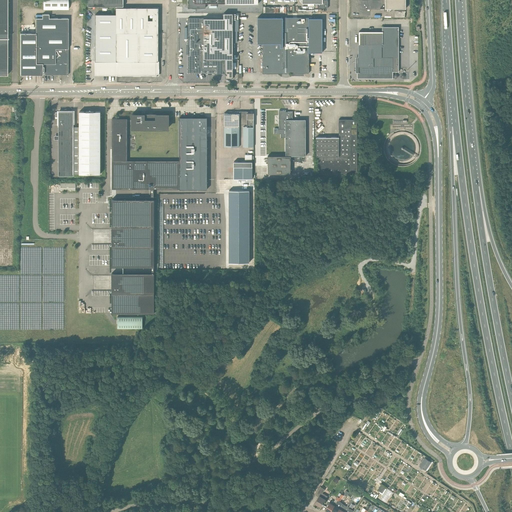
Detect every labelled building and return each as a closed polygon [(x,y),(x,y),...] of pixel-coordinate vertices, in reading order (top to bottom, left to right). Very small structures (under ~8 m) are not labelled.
[(43,0),(43,9),(58,9),(58,0),(43,0)] [(317,3),(317,8),(328,8),(328,0),(323,0),(322,0),(302,0),(302,3),(317,3)] [(391,9),(406,9),(405,0),(359,0),(360,9),(384,9),(384,11),(391,11),(391,9)] [(116,8),(116,14),(117,61),(117,75),(159,75),(158,7),(116,8)] [(188,18),(188,73),(225,73),(225,78),(233,78),(233,43),(237,43),(237,31),(239,31),(238,20),(233,20),(233,13),(224,13),(224,18),(188,18)] [(20,33),(20,70),(20,75),(68,75),(68,18),(49,18),(49,14),(42,14),(42,18),(36,18),(36,33),(20,33)] [(95,61),(95,73),(98,75),(117,75),(117,61),(116,61),(116,46),(116,30),(116,14),(95,14),(95,61)] [(309,17),(304,18),(258,17),(258,44),(262,44),(262,73),(283,73),(284,74),(285,74),(286,74),(287,74),(288,74),(289,73),(290,73),(290,72),(295,72),(295,73),(309,73),(309,52),(322,52),(322,18),(309,18),(309,17)] [(399,72),(399,67),(399,27),(382,27),(382,32),(364,32),(359,32),(359,44),(358,44),(358,62),(357,62),(356,64),(356,65),(357,66),(357,78),(393,78),(393,72),(399,72)] [(306,156),(306,124),(306,119),(292,119),(292,112),(286,112),(286,110),(279,110),(279,115),(279,129),(274,129),(274,134),(281,134),(281,137),(285,137),(285,156),(268,156),(268,174),(291,174),(291,156),(306,156)] [(74,174),(101,174),(100,111),(79,111),(79,127),(74,127),(73,111),(59,111),(59,175),(74,175),(74,174)] [(224,147),(239,147),(239,124),(247,124),(247,114),(248,114),(248,112),(234,112),(233,112),(231,112),(229,112),(229,114),(224,114),(224,147)] [(254,147),(254,112),(248,112),(248,114),(247,114),(247,124),(247,127),(243,127),(243,147),(254,147)] [(133,113),(133,128),(168,128),(168,113),(153,113),(148,113),(133,113)] [(0,258),(13,258),(12,120),(13,120),(13,119),(6,115),(0,114),(0,258)] [(112,118),(112,189),(180,189),(207,189),(207,117),(180,117),(180,161),(127,160),(127,118),(112,118)] [(357,174),(357,124),(357,119),(343,119),(343,118),(341,118),(340,118),(340,119),(339,119),(339,137),(316,137),(316,156),(318,156),(318,175),(357,174)] [(252,179),(252,162),(234,162),(234,179),(252,179)] [(314,179),(314,168),(306,168),(306,179),(314,179)] [(75,183),(60,183),(61,191),(76,191),(75,183)] [(229,190),(229,263),(249,263),(249,190),(229,190)] [(112,199),(112,267),(154,267),(154,199),(112,199)] [(112,273),(112,313),(154,313),(154,273),(152,273),(112,273)] [(117,316),(117,328),(142,328),(142,316),(117,316)] [(431,462),(424,458),(419,466),(425,470),(431,462)] [(321,487),(319,491),(316,495),(318,496),(315,503),(321,507),(326,499),(321,496),(325,489),(321,487)] [(325,509),(329,511),(334,505),(337,500),(335,499),(332,504),(329,502),(325,509)] [(329,511),(336,511),(342,504),(342,503),(340,502),(338,500),(337,500),(334,505),(329,511)] [(347,506),(343,511),(352,511),(353,511),(349,508),(353,501),(351,500),(349,504),(347,506)]
